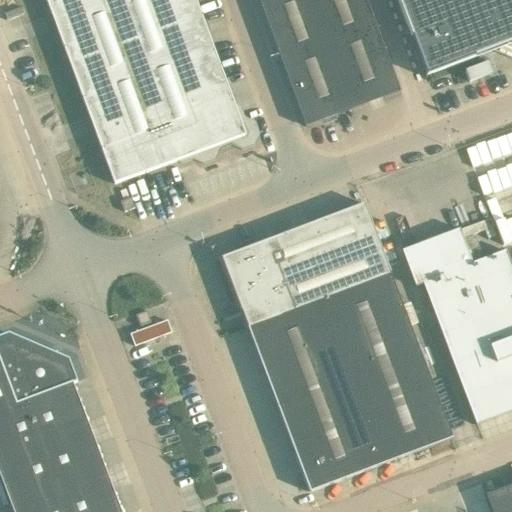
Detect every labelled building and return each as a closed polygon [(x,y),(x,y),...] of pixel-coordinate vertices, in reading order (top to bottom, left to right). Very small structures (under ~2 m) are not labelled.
[(232,105),(193,0),(44,0),(113,185),(174,163),(180,165),(190,161),(202,166),(214,162),(218,151),(229,147),(241,152),(252,148),(257,136),(253,124),(242,119),(238,108),(232,105)] [(257,0),(306,128),(401,93),(365,0),(257,0)] [(511,0),(396,0),(425,75),(474,56),(511,42),(511,0)] [(134,209),(130,199),(119,203),(123,213),(134,209)] [(247,328),(388,273),(363,206),(221,259),(247,328)] [(476,426),(511,412),(511,270),(505,252),(471,265),(458,231),(402,252),(416,287),(423,285),(476,426)] [(388,273),(247,328),(309,492),(451,439),(388,273)] [(150,323),(149,320),(146,312),(135,316),(139,328),(150,323)] [(166,320),(129,333),(133,345),(170,332),(166,320)] [(119,511),(72,385),(76,383),(68,360),(7,335),(0,337),(0,480),(12,511),(119,511)] [(511,511),(511,485),(485,496),(491,511),(511,511)]
